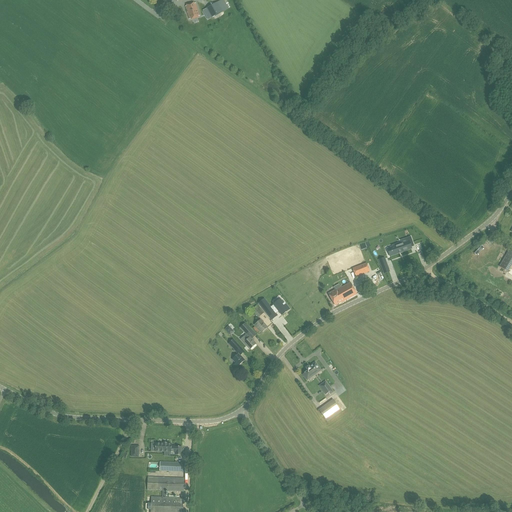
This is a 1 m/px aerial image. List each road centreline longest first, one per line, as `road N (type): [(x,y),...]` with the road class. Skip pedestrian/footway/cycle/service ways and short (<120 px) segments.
road 1 (tertiary): [(240,410),(297,336),(458,245),(511,188)]
road 2 (tertiary): [(0,387),(70,417),(209,421),(240,410)]
road 3 (unclassified): [(311,511),(240,410)]
